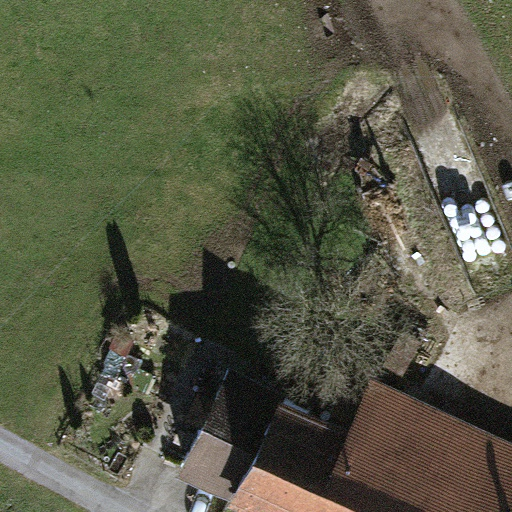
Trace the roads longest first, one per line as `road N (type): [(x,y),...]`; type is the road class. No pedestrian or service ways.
road 1 (track): [(511,177),(436,0)]
road 2 (unclassified): [(0,443),(121,511)]
